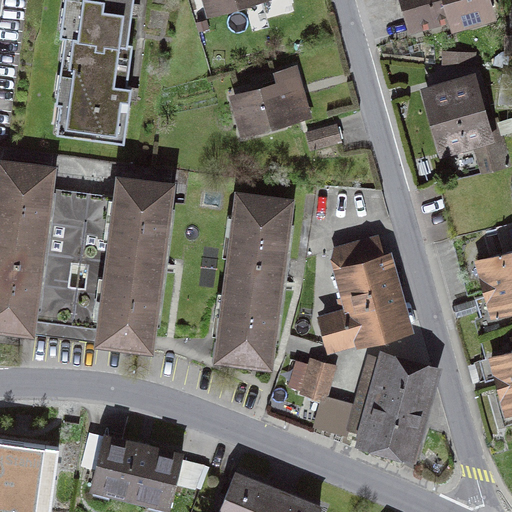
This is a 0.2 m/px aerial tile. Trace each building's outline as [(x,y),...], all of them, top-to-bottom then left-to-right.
[(126,45),(126,44),(132,0),(70,0),(65,37),(70,37),(126,45)] [(209,0),(212,10),(248,0),(209,0)] [(484,0),(407,0),(414,24),(453,12),(457,26),(490,17),(484,0)] [(126,45),(70,37),(61,103),(66,104),(62,133),(124,142),(130,97),(130,86),(125,86),(131,44),(126,44),(126,45)] [(278,85),(236,97),(246,130),(294,117),(287,90),(299,87),(294,68),(274,73),(278,85)] [(479,158),(483,173),(508,166),(496,119),(482,123),(470,82),(430,94),(445,145),(473,137),(479,158)] [(311,148),(340,140),(336,125),(307,133),(311,148)] [(0,325),(30,329),(31,319),(49,187),(51,168),(1,161),(0,169),(0,325)] [(458,236),(496,227),(511,222),(511,180),(508,166),(483,173),(444,182),(458,236)] [(99,338),(149,345),(170,183),(120,177),(118,196),(100,328),(99,338)] [(118,196),(49,187),(31,319),(100,328),(118,196)] [(289,201),(239,194),(218,356),(268,362),(289,201)] [(511,222),(496,227),(503,253),(477,260),(493,314),(511,308),(511,222)] [(376,238),(335,249),(335,270),(337,276),(347,274),(353,295),(338,299),(342,312),(322,317),(332,349),(349,343),(348,339),(401,325),(376,238)] [(511,350),(491,357),(507,411),(511,409),(511,350)] [(368,362),(362,386),(372,389),(359,433),(367,435),(367,437),(409,448),(431,369),(380,355),(378,365),(368,362)] [(289,386),(327,396),(335,367),(310,359),(308,364),(297,360),(289,386)] [(344,432),(351,406),(323,398),(315,424),(344,432)] [(169,505),(181,454),(104,435),(104,438),(89,434),(82,465),(96,468),(92,486),(169,505)] [(0,511),(48,511),(59,447),(0,438),(0,511)] [(317,511),(319,507),(235,473),(220,511),(221,511),(317,511)]
